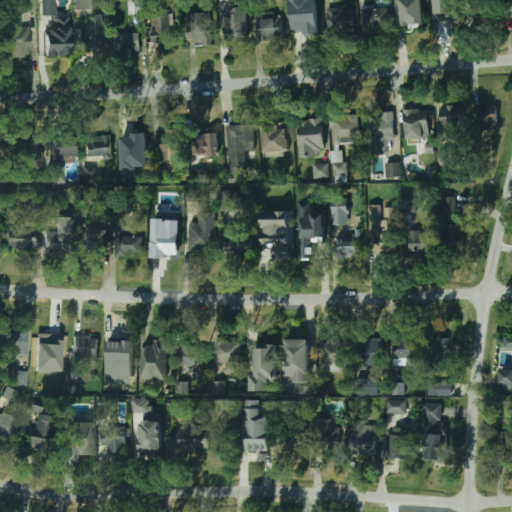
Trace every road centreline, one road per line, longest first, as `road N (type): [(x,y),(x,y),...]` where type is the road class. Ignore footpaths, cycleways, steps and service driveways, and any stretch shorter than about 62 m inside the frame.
road 1 (residential): [(511,59),(0,99)]
road 2 (residential): [(0,484),(81,496),(250,491),(511,501)]
road 3 (residential): [(511,291),(255,302),(0,288)]
road 4 (residential): [(470,511),(485,294),(511,174)]
